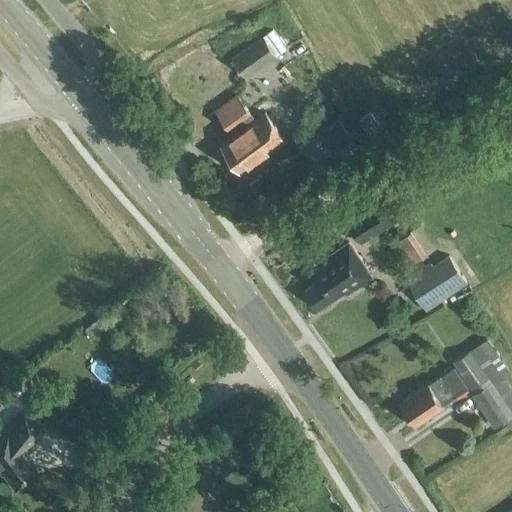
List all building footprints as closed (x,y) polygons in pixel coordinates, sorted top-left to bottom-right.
[(235,58),(233,60),(247,78),(276,56),(262,38),(249,48),(235,58)] [(215,111),(231,135),(255,119),(238,95),(215,111)] [(325,124),(336,116),(326,102),(315,110),(325,124)] [(373,110),(361,117),(370,132),(382,125),(373,110)] [(243,173),(285,142),(267,116),(224,147),(243,173)] [(347,221),(360,242),(398,218),(385,197),(347,221)] [(428,258),(440,252),(429,227),(416,232),(428,258)] [(320,281),(306,290),(319,309),(345,292),(347,295),(372,278),(349,244),(312,269),(320,281)] [(426,310),(466,282),(448,256),(432,267),(430,264),(406,280),(426,310)] [(116,318),(109,308),(84,328),(92,338),(116,318)] [(428,384),(400,403),(414,424),(443,405),(443,404),(455,397),(455,396),(469,387),(485,410),(496,428),(511,417),(511,392),(501,376),(508,372),(487,339),(470,350),(452,362),(457,368),(442,378),(441,376),(428,385),(428,384)] [(24,455),(43,429),(22,414),(7,428),(0,433),(0,471),(13,489),(36,471),(24,455)]
